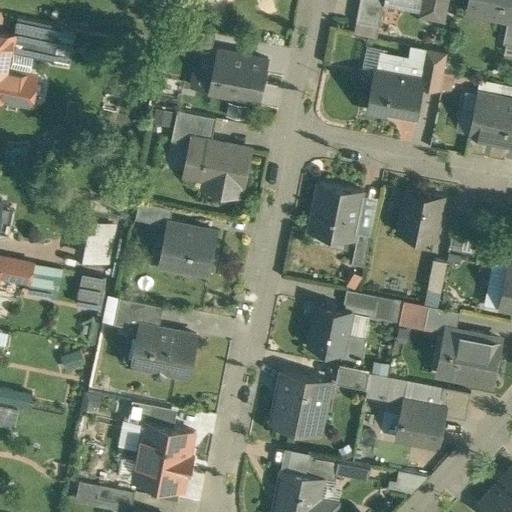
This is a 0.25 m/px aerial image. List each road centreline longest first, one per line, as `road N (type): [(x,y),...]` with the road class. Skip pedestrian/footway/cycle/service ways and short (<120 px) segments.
road 1 (residential): [(290,134),(217,511)]
road 2 (residential): [(511,178),(290,134)]
road 3 (residential): [(511,404),(411,511)]
road 4 (residential): [(318,0),(290,134)]
